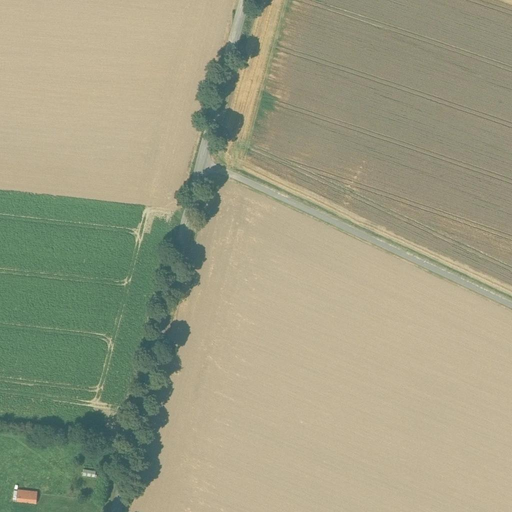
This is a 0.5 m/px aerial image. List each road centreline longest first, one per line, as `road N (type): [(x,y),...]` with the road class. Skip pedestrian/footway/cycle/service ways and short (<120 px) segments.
road 1 (secondary): [(245,0),(116,511)]
road 2 (track): [(202,160),(511,304)]
